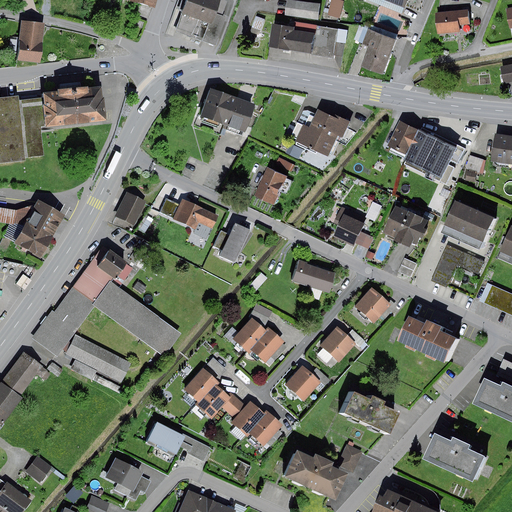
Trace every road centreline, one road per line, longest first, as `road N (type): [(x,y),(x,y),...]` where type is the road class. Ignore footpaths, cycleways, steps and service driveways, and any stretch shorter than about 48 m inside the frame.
road 1 (residential): [(121,153),(504,335)]
road 2 (residential): [(504,335),(343,511)]
road 3 (primary): [(395,97),(232,69),(194,71),(163,86)]
road 4 (primary): [(121,153),(79,234),(0,346)]
road 5 (residential): [(143,511),(186,472),(277,511)]
road 6 (tertiary): [(146,66),(0,76)]
road 7 (residential): [(395,97),(404,75),(421,64),(511,46)]
